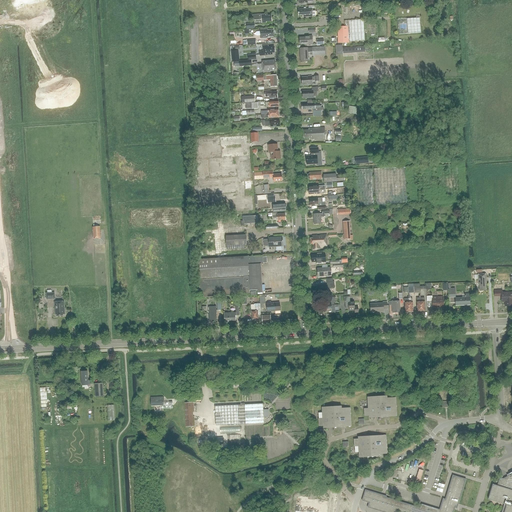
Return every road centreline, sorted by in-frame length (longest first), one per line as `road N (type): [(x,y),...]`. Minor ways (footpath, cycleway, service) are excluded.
road 1 (unknown): [(156,0),(180,264),(117,266),(103,0)]
road 2 (unknown): [(80,0),(97,263),(31,268),(21,114)]
road 3 (track): [(92,0),(112,350)]
road 4 (unclassified): [(304,333),(283,0)]
road 5 (secondary): [(11,348),(304,333)]
road 6 (secondary): [(304,333),(494,322)]
road 7 (residential): [(499,421),(437,428),(369,473),(354,511)]
